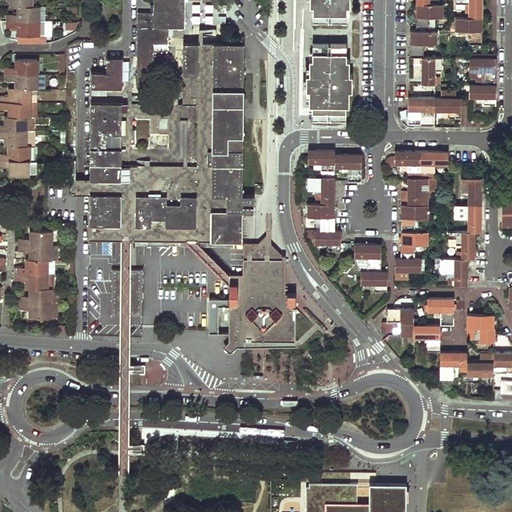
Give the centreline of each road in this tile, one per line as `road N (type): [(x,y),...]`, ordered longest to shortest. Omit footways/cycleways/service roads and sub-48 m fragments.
road 1 (secondary): [(49,441),(91,419),(316,428),(379,448),(412,440)]
road 2 (residential): [(0,339),(171,357)]
road 3 (residential): [(403,381),(297,258)]
road 4 (residential): [(286,143),(288,67),(251,26),(252,0)]
road 5 (residential): [(297,258),(309,288),(360,348),(350,388)]
road 6 (secondary): [(350,388),(304,401),(209,398)]
road 7 (secondary): [(166,396),(104,394),(53,373),(29,378)]
road 8 (residential): [(383,136),(383,0)]
road 9 (residential): [(493,135),(508,116),(511,15)]
